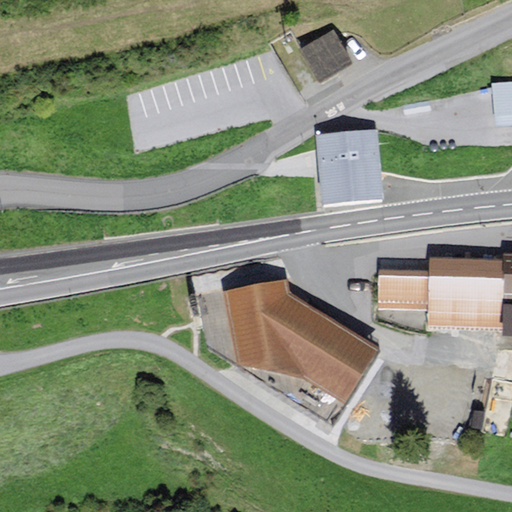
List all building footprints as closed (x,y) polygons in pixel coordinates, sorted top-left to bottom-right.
[(319,82),(352,63),(333,29),(299,48),(319,82)] [(511,122),(511,79),(489,82),(493,124),(511,122)] [(343,130),(314,133),(321,202),(380,196),(373,127),(343,130)] [(511,251),(502,252),(502,258),(501,309),(501,332),(511,331),(511,251)] [(501,309),(502,258),(428,254),(427,275),(376,273),(374,309),(424,312),(423,328),(501,332),(501,309)] [(225,291),(237,362),(300,373),(343,400),(377,345),(287,290),(286,280),(225,291)]
